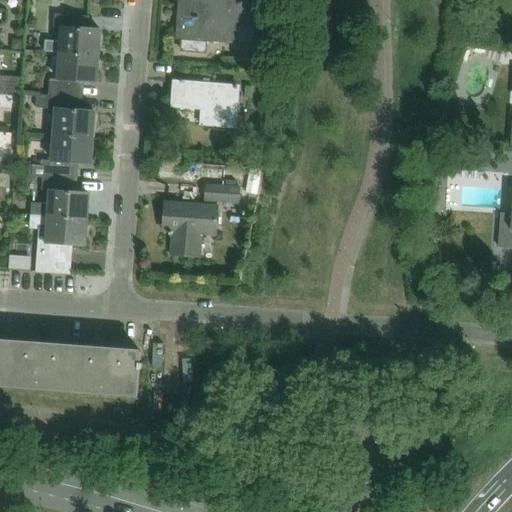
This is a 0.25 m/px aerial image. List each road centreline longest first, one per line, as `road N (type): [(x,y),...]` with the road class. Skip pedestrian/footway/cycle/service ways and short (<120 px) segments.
road 1 (residential): [(511,336),(120,308)]
road 2 (residential): [(120,308),(142,0)]
road 3 (residential): [(120,308),(0,299)]
